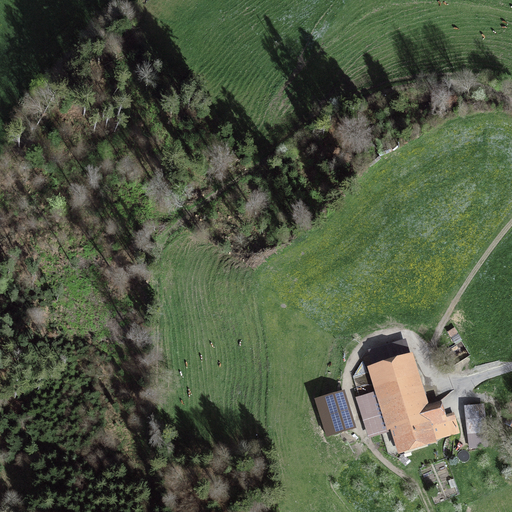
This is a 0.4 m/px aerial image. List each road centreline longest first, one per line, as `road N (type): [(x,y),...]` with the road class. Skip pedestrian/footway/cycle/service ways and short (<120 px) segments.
road 1 (track): [(511,102),(454,82),(403,84),(352,102),(259,157),(171,233),(163,249),(146,440),(152,511)]
road 2 (track): [(424,357),(511,221)]
